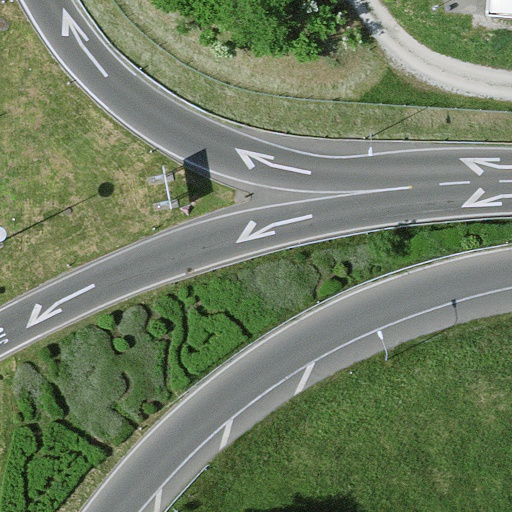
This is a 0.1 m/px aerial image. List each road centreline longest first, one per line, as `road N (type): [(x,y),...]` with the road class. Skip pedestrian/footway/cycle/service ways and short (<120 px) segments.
road 1 (motorway): [(114,511),(166,449),(250,376),(351,317),(466,276),(511,270)]
road 2 (motorway): [(406,187),(160,259),(0,333)]
road 3 (motorway): [(406,187),(260,162),(165,124),(102,74),(47,0)]
